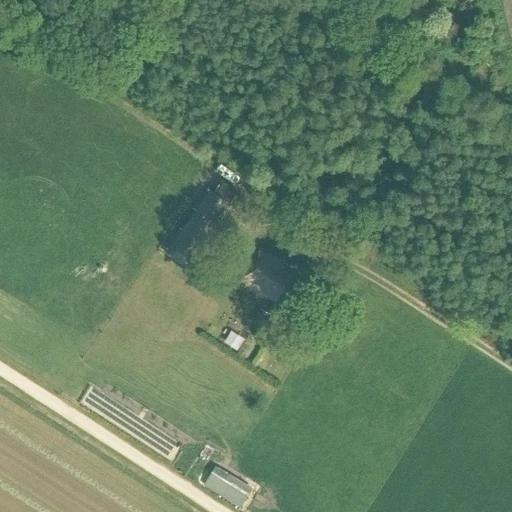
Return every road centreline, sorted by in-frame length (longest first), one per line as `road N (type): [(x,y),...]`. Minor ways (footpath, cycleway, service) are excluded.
road 1 (track): [(0,367),(226,511)]
road 2 (track): [(294,224),(511,360)]
